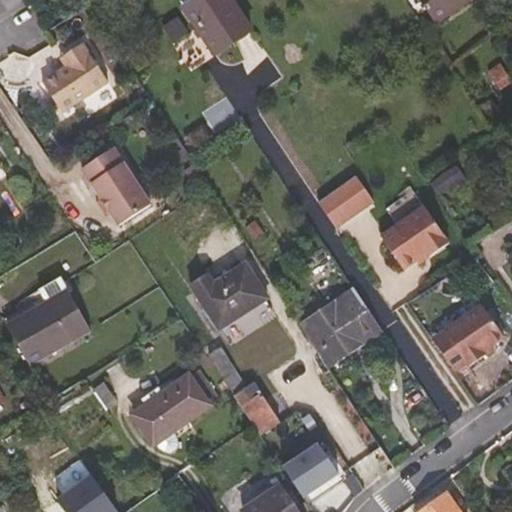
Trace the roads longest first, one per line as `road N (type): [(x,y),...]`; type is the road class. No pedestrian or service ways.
road 1 (unknown): [(479,430),(342,246)]
road 2 (residential): [(511,407),(393,493),(379,511)]
